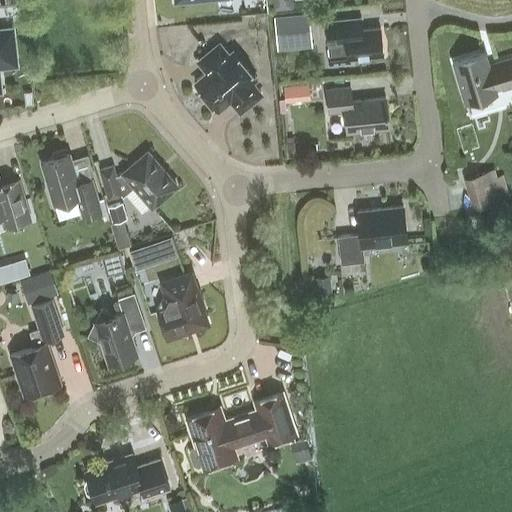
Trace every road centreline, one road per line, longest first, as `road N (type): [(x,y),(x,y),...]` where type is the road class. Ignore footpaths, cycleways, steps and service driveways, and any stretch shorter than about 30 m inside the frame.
road 1 (residential): [(0,474),(64,447),(113,401),(220,368),(234,355),(246,329),(237,192)]
road 2 (residential): [(237,192),(432,174)]
road 3 (residential): [(432,174),(416,15)]
road 4 (residential): [(0,135),(144,88)]
road 5 (residential): [(237,192),(144,88)]
